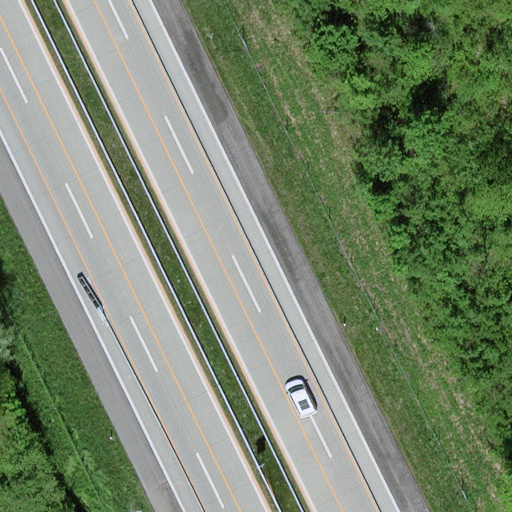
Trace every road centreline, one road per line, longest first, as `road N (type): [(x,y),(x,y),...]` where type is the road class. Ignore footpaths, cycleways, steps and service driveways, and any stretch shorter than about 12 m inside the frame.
road 1 (motorway): [(360,511),(111,0)]
road 2 (motorway): [(0,37),(230,511)]
